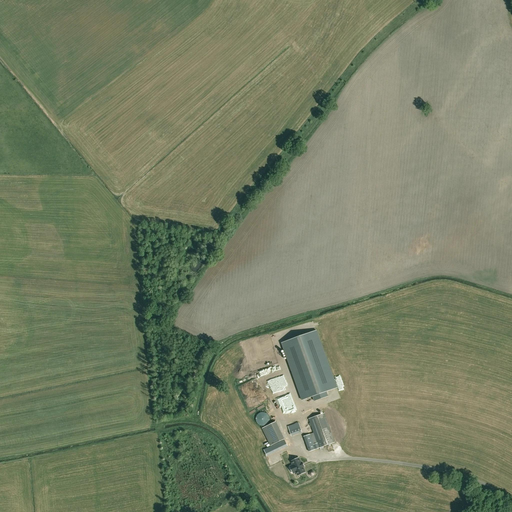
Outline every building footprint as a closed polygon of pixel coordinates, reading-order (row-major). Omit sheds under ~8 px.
[(302,400),(313,396),(315,401),(328,396),(326,391),(337,388),(317,331),(282,343),(302,400)] [(291,381),(286,383),(292,397),(297,395),(291,381)] [(256,419),(256,421),(257,423),(259,425),(261,426),(264,426),(266,425),(268,424),(269,422),(269,419),(269,417),(268,415),(266,413),(264,412),(262,412),(259,413),(258,414),(256,416),(256,419)] [(319,448),(320,448),(321,449),(324,448),(323,447),(335,442),(325,413),(309,419),(314,433),(319,448)] [(276,421),(262,427),(271,446),(284,439),(276,421)] [(289,429),(291,436),(302,432),(299,423),(294,425),(295,427),(289,429)] [(310,434),(315,449),(319,448),(314,433),(310,434)] [(310,434),(304,436),(309,451),(315,449),(310,434)] [(271,446),(274,452),(279,450),(277,444),(271,446)] [(305,472),(303,467),(304,466),(302,462),(301,463),(299,458),(291,461),(293,465),(290,466),(293,473),(296,471),(298,475),(305,472)]
